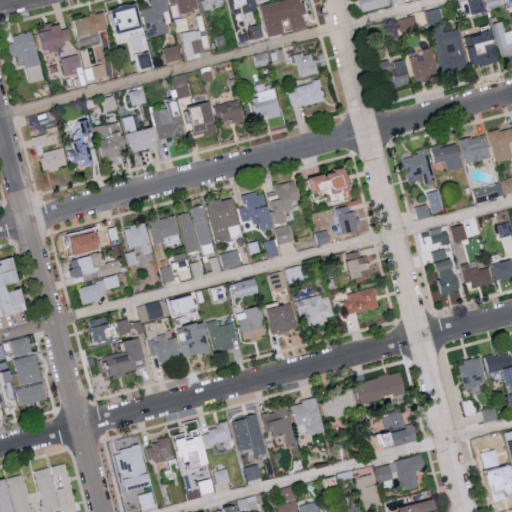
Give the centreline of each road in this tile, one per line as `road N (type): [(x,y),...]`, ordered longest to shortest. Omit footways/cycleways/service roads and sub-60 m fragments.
road 1 (residential): [(0,453),(511,317)]
road 2 (residential): [(0,229),(511,95)]
road 3 (residential): [(332,0),(464,511)]
road 4 (residential): [(102,511),(0,113)]
